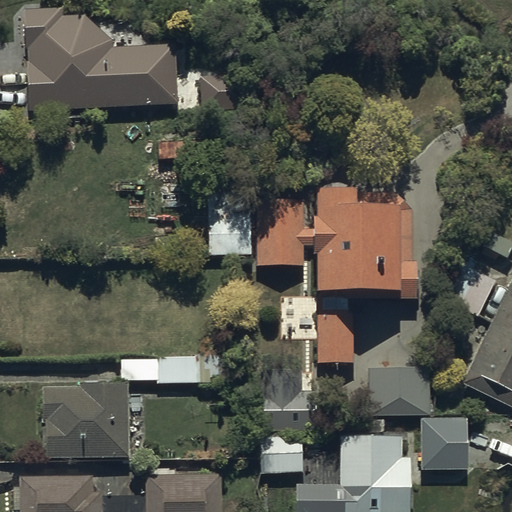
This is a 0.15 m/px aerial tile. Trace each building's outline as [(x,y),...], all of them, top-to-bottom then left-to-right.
[(63,7),(25,10),(30,110),(177,102),(173,44),(112,47),(112,40),(84,13),(63,15),(63,7)] [(239,73),(199,77),(202,109),(241,105),(239,73)] [(0,204),(13,205),(14,165),(0,164),(0,204)] [(313,200),(313,231),(309,231),(309,270),(315,270),(314,371),(352,371),(352,321),(348,321),(348,307),(416,307),(416,271),(409,271),(410,219),(392,201),(351,201),(350,200),(350,199),(349,198),(348,197),(347,196),(346,195),(345,195),(344,194),(343,193),(341,193),(340,192),(339,192),(338,191),(337,191),(335,191),(334,191),(333,190),(332,190),(330,190),(329,190),(328,191),(326,191),(325,191),(324,192),(323,192),(322,192),(320,193),(319,194),(318,194),(317,195),(316,196),(315,197),(314,198),(313,199),(313,200)] [(251,198),(207,198),(206,261),(250,261),(251,198)] [(478,321),(493,286),(457,270),(441,305),(478,321)] [(511,280),(459,387),(511,414),(511,280)] [(431,367),(368,368),(368,415),(431,415),(431,367)] [(127,391),(43,392),(43,466),(128,465),(127,391)] [(313,438),(313,396),(260,396),(260,479),(301,479),(301,438),(313,438)] [(467,417),(421,418),(421,469),(468,469),(467,417)] [(401,437),(340,436),(340,484),(296,484),(296,511),(411,511),(412,457),(401,457),(401,437)] [(221,511),(221,479),(145,481),(145,511),(221,511)] [(92,481),(19,482),(19,511),(99,511),(99,497),(92,498),(92,481)]
